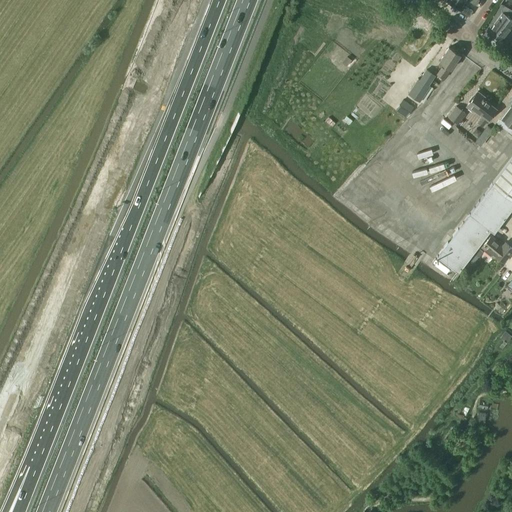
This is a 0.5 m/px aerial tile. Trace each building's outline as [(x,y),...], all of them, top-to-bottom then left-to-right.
[(447,0),(459,7),(458,10),(469,17),(473,11),(462,4),(464,0),(447,0)] [(493,25),(488,31),(494,36),(507,18),(508,18),(509,17),(511,12),(502,5),(490,22),(493,25)] [(507,18),(494,36),(501,41),(511,28),(511,25),(511,13),(509,17),(508,18),(507,18)] [(444,79),(451,69),(460,55),(449,47),(439,61),(447,66),(445,69),(441,66),(436,74),(444,79)] [(420,101),(423,96),(426,98),(434,88),(429,85),(435,75),(426,68),(420,78),(418,78),(408,93),(420,101)] [(497,109),(487,102),(484,99),(486,97),(478,91),(466,107),(473,112),(474,110),(482,116),(477,123),(483,127),(488,120),(497,109)] [(423,114),(437,97),(432,94),(419,110),(423,114)] [(497,123),(503,127),(511,114),(511,95),(509,100),(511,102),(511,103),(500,118),(497,123)] [(414,107),(403,99),(396,110),(407,117),(414,107)] [(466,113),(456,106),(448,117),(458,124),(466,113)] [(511,134),(511,133),(511,114),(503,127),(511,134)] [(346,116),(343,120),(348,125),(352,121),(346,116)] [(325,121),(332,126),(335,123),(329,117),(325,121)] [(427,133),(411,119),(404,127),(420,140),(427,133)] [(481,146),(493,130),(487,126),(475,142),(481,146)] [(511,157),(492,184),(511,199),(511,157)] [(398,172),(396,174),(403,180),(412,170),(402,162),(396,170),(398,172)] [(511,208),(511,199),(492,184),(437,256),(458,272),(490,230),(494,233),(511,208)] [(378,197),(375,200),(395,218),(398,214),(378,197)] [(481,247),(485,250),(494,257),(495,256),(503,262),(511,252),(511,248),(505,242),(503,244),(492,235),(481,247)] [(474,254),(479,257),(483,251),(478,248),(474,254)] [(478,408),(487,410),(489,402),(480,400),(478,408)]
